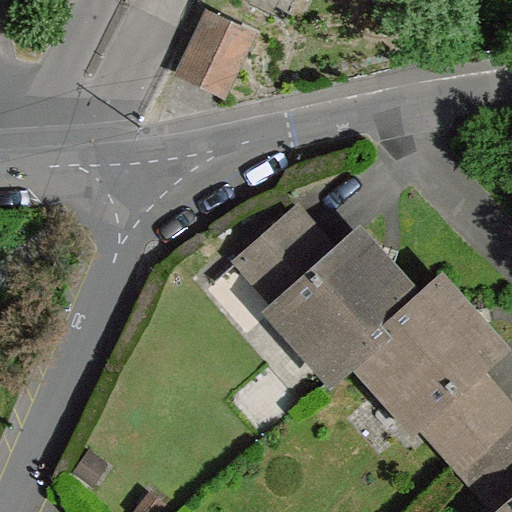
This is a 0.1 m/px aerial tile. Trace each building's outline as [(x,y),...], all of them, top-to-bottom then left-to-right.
[(254,35),(214,15),(186,73),(226,93),(254,35)] [(294,294),(339,254),(299,208),(255,249),(294,294)] [(335,378),(357,358),(420,302),(361,235),(339,254),(294,294),(275,310),(335,378)] [(417,425),(435,409),(479,370),(502,349),(442,282),(420,302),(357,358),(417,425)] [(435,409),(477,457),(511,425),(511,406),(479,370),(435,409)] [(511,425),(477,457),(511,496),(511,425)]
